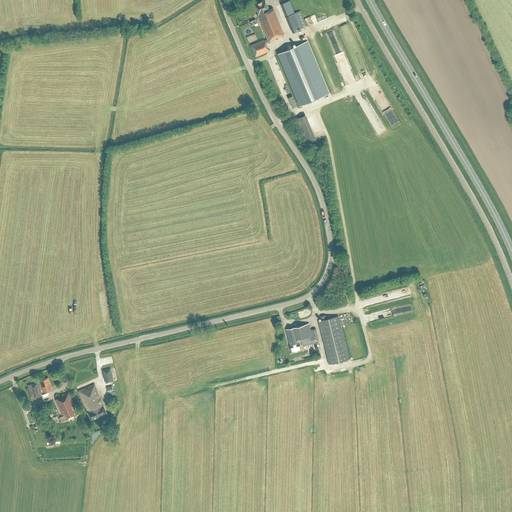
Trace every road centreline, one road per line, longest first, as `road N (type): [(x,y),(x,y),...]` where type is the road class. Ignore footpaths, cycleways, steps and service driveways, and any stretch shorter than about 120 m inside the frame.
road 1 (unclassified): [(0,381),(74,354),(296,301),(325,276),(331,253),(319,193),(256,85),(222,0)]
road 2 (unclassified): [(511,283),(467,188),(356,0)]
road 3 (primary): [(511,252),(369,0)]
